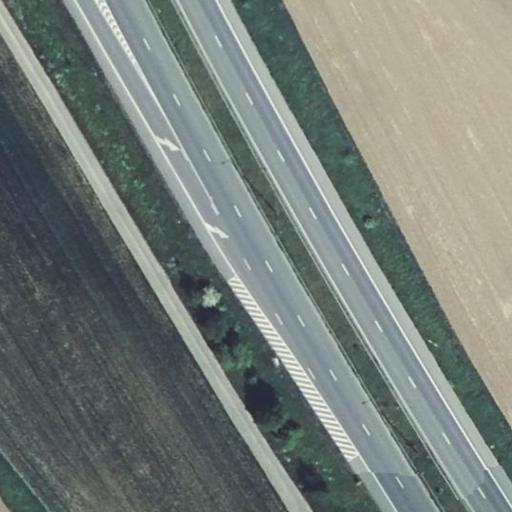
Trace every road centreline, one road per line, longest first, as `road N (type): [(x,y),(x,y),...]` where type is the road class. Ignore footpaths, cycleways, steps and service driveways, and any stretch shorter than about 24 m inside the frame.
road 1 (trunk): [(493,511),(370,314),(196,0)]
road 2 (trunk): [(191,122),(422,511)]
road 3 (trunk): [(86,0),(128,73),(191,122)]
road 4 (trunk): [(124,0),(191,122)]
